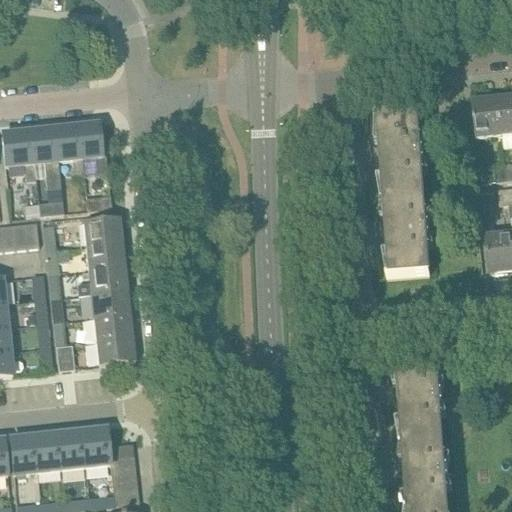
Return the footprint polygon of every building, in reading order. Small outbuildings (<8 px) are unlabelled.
[(511,100),(499,101),(503,140),(511,139),(511,100)] [(503,140),(499,101),(473,104),(477,143),(503,140)] [(424,198),(418,121),(417,117),(375,121),(375,122),(379,122),(385,201),(424,198)] [(78,163),(82,163),(96,161),(98,178),(107,177),(107,176),(105,159),(102,159),(99,128),(74,131),(78,163)] [(78,163),(74,131),(50,134),(53,166),(58,165),(73,164),(75,179),(83,178),(82,163),(78,163)] [(50,134),(27,136),(30,169),(33,168),(43,167),(46,193),(61,192),(59,181),(58,165),(53,166),(50,134)] [(30,169),(27,136),(1,139),(5,171),(23,169),(25,184),(35,183),(33,168),(30,169)] [(507,186),(505,169),(493,171),(495,187),(507,186)] [(507,209),(506,192),(495,193),(497,210),(507,209)] [(424,198),(385,201),(390,268),(391,280),(387,280),(387,282),(430,278),(424,198)] [(110,200),(109,200),(85,202),(87,215),(111,213),(110,200)] [(38,206),(40,220),(63,218),(62,204),(38,206)] [(86,251),(122,247),(119,223),(83,227),(86,251)] [(46,256),(56,255),(52,224),(42,225),(46,256)] [(24,228),(27,252),(39,251),(36,227),(24,228)] [(27,252),(24,228),(12,229),(15,254),(27,252)] [(15,254),(12,229),(0,231),(3,255),(15,254)] [(511,275),(511,243),(511,237),(487,240),(491,278),(511,275)] [(122,247),(86,251),(88,275),(124,271),(122,247)] [(58,278),(56,255),(46,256),(48,279),(58,278)] [(88,275),(89,287),(76,288),(78,300),(82,300),(127,295),(124,271),(88,275)] [(58,278),(48,279),(51,304),(61,303),(58,278)] [(34,305),(45,304),(42,279),(32,280),(32,282),(33,289),(34,305)] [(129,319),(127,295),(82,300),(85,324),(93,323),(129,319)] [(61,303),(51,304),(54,328),(64,326),(61,303)] [(45,304),(34,305),(36,317),(37,327),(37,329),(47,328),(45,304)] [(36,317),(27,318),(28,328),(37,327),(36,317)] [(129,319),(93,323),(96,347),(132,343),(129,319)] [(67,350),(64,326),(54,328),(57,352),(67,350)] [(47,328),(37,329),(39,353),(50,352),(47,328)] [(7,332),(0,332),(0,357),(9,356),(7,332)] [(134,367),(132,343),(96,347),(98,371),(134,367)] [(73,350),(67,350),(57,352),(59,375),(75,373),(73,350)] [(52,376),(50,352),(39,353),(42,377),(52,376)] [(9,356),(0,357),(0,381),(12,380),(9,356)] [(399,375),(403,436),(404,442),(442,439),(437,371),(394,374),(394,375),(399,375)] [(108,463),(108,450),(106,433),(81,435),(85,472),(109,469),(108,463)] [(81,435),(57,438),(61,474),(85,472),(81,435)] [(57,438),(33,441),(37,477),(61,474),(57,438)] [(442,439),(404,442),(409,511),(447,508),(442,439)] [(37,477),(33,441),(9,443),(13,479),(37,477)] [(132,447),(108,450),(108,463),(134,460),(132,447)] [(135,472),(134,460),(108,463),(109,469),(109,475),(135,472)] [(135,472),(109,475),(111,487),(136,484),(135,472)] [(137,496),(136,484),(111,487),(112,499),(137,496)] [(137,496),(112,499),(112,500),(113,510),(139,508),(137,496)] [(96,511),(113,510),(112,500),(88,502),(89,511),(96,511)] [(89,511),(88,502),(64,505),(65,511),(89,511)]
